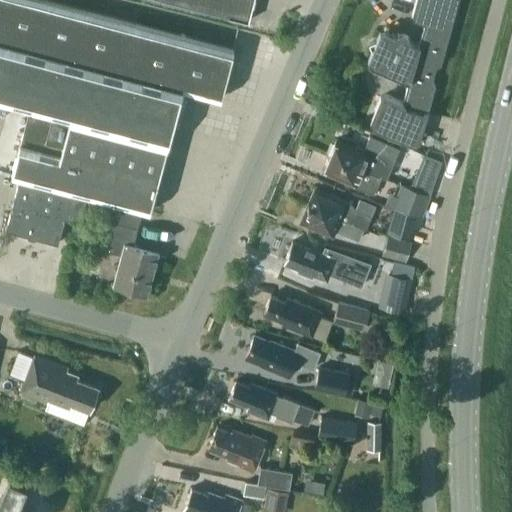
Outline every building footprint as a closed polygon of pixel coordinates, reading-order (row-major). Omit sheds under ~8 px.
[(0,0),(0,98),(29,106),(19,143),(10,175),(19,178),(6,231),(57,245),(64,219),(73,222),(74,222),(84,224),(87,213),(83,212),(88,196),(118,204),(142,210),(143,210),(149,212),(182,89),(219,99),(233,48),(49,0),(0,0)] [(161,0),(248,22),(253,0),(161,0)] [(415,59),(409,82),(403,102),(386,95),(380,97),(370,121),(372,127),(415,145),(420,143),(435,87),(432,81),(436,68),(441,64),(459,0),(416,0),(412,16),(415,21),(425,25),(419,44),(419,47),(417,54),(415,59)] [(398,34),(397,35),(386,30),(380,32),(376,41),(370,44),(372,51),(368,60),(370,65),(409,82),(415,59),(417,54),(419,47),(419,44),(409,40),(409,39),(408,33),(403,31),(398,34)] [(386,179),(394,161),(399,148),(370,136),(364,150),(356,146),(355,148),(336,140),(329,155),(381,177),(386,179)] [(413,188),(430,195),(431,195),(444,161),(426,154),(413,188)] [(374,193),(381,177),(329,155),(323,171),(342,179),(374,193)] [(417,190),(401,185),(394,207),(423,217),(431,195),(430,195),(417,190)] [(315,189),(308,206),(354,225),(364,228),(363,229),(366,230),(376,205),(360,198),(355,208),(352,202),(347,201),(335,195),(334,197),(315,189)] [(113,222),(105,251),(122,255),(114,285),(146,294),(157,254),(132,247),(137,229),(142,210),(118,204),(113,222)] [(308,206),(301,222),(320,229),(319,231),(332,236),(334,231),(359,240),(363,229),(364,228),(354,225),(308,206)] [(388,231),(410,237),(416,215),(394,209),(388,231)] [(411,242),(388,235),(382,255),(405,262),(411,242)] [(292,241),(283,263),(298,269),(297,272),(312,278),(313,275),(327,281),(330,273),(340,277),(348,280),(356,259),(349,256),(343,254),(341,260),(292,241)] [(378,306),(405,312),(413,279),(386,273),(378,306)] [(286,297),(285,301),(270,295),(263,312),(282,320),(281,323),(310,336),(320,311),(286,297)] [(370,310),(338,302),(333,322),(364,330),(370,310)] [(269,340),(268,342),(254,336),(245,357),(260,363),(259,365),(288,377),(292,367),(298,352),(294,351),(269,340)] [(298,342),(294,351),(298,352),(292,367),(296,369),(301,368),(302,365),(314,369),(321,352),(298,342)] [(25,379),(20,393),(47,404),(45,410),(84,424),(89,409),(98,386),(77,378),(78,376),(66,371),(68,368),(34,355),(33,357),(25,379)] [(314,388),(345,394),(350,372),(319,366),(314,388)] [(270,413),(291,422),(299,403),(251,384),(250,388),(235,382),(228,399),(248,407),(247,410),(268,419),(270,413)] [(374,387),(377,392),(383,390),(380,384),(374,387)] [(355,414),(369,417),(370,414),(372,402),(358,399),(355,414)] [(370,414),(381,416),(383,404),(372,402),(370,414)] [(316,438),(352,444),(356,423),(320,417),(316,438)] [(381,422),(368,422),(367,450),(381,451),(381,422)] [(233,430),(232,433),(218,427),(209,449),(227,456),(226,459),(240,465),(240,466),(254,471),(266,442),(252,436),(251,438),(233,430)] [(316,437),(293,432),(291,443),(314,448),(316,437)] [(258,483),(289,489),(292,472),(260,467),(258,483)] [(266,486),(289,489),(245,481),(243,494),(264,498),(266,486)] [(27,491),(10,484),(0,507),(0,511),(31,511),(21,507),(27,491)] [(284,511),(288,492),(268,488),(264,511),(266,511),(284,511)] [(208,496),(192,489),(184,509),(192,511),(247,511),(250,504),(226,495),(225,498),(209,492),(208,496)]
